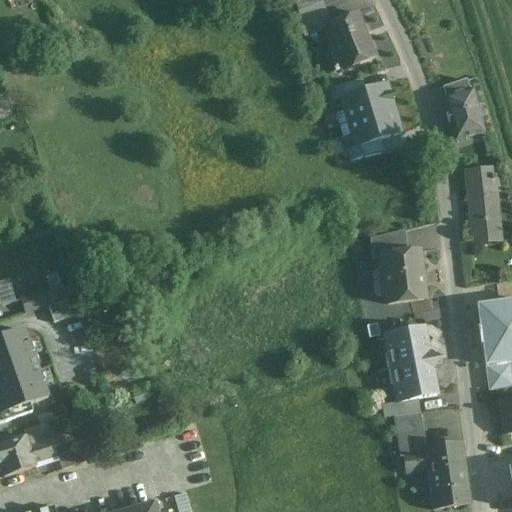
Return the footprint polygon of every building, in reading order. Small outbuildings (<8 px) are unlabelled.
[(320,0),(292,0),(298,13),(322,3),(320,0)] [(322,3),(298,13),(304,38),(323,30),(322,28),(331,25),(322,3)] [(331,25),(322,28),(323,30),(332,54),(337,52),(344,67),(356,62),(358,67),(376,60),(357,14),(331,25)] [(427,35),(416,39),(425,61),(436,58),(427,35)] [(466,81),(442,90),(445,101),(469,94),(466,81)] [(342,99),(341,99),(341,100),(345,113),(349,124),(393,111),(391,104),(394,98),(388,95),(385,86),(342,99)] [(339,87),(328,90),(332,102),(341,100),(341,99),(342,99),(339,87)] [(445,101),(444,101),(448,115),(445,116),(448,126),(451,125),(455,142),(481,135),(470,94),(469,94),(445,101)] [(393,111),(349,124),(352,135),(356,148),(356,149),(357,149),(400,136),(393,111)] [(345,113),(336,116),(339,127),(349,124),(345,113)] [(349,124),(339,127),(342,138),(352,135),(349,124)] [(356,148),(346,151),(350,163),(360,160),(357,149),(356,149),(356,148)] [(490,170),(462,174),(470,242),(501,239),(494,179),(491,180),(490,170)] [(404,232),(369,241),(371,261),(381,260),(381,258),(406,255),(404,232)] [(406,255),(381,258),(381,260),(387,306),(423,302),(417,254),(406,255)] [(42,292),(20,300),(25,314),(47,307),(42,292)] [(511,304),(478,309),(476,309),(476,311),(477,311),(479,331),(477,331),(478,333),(480,345),(479,345),(480,347),(482,347),(484,367),(484,369),(486,368),(487,368),(505,365),(511,364),(511,304)] [(42,326),(0,340),(0,425),(68,402),(42,326)] [(376,326),(366,328),(368,340),(379,338),(376,326)] [(422,329),(384,337),(388,355),(384,356),(390,388),(398,386),(401,405),(436,398),(431,374),(439,361),(427,353),(422,329)] [(505,365),(487,368),(488,371),(486,371),(489,393),(511,389),(508,369),(505,369),(505,365)] [(511,402),(498,404),(502,438),(511,436),(511,402)] [(394,405),(380,406),(383,420),(394,419),(396,418),(394,405)] [(396,418),(394,419),(399,450),(424,446),(420,415),(396,418)] [(25,438),(0,445),(0,469),(3,479),(35,468),(34,465),(56,457),(46,424),(23,432),(25,438)] [(461,445),(425,450),(427,471),(427,472),(432,511),(435,511),(469,507),(461,445)] [(424,446),(399,450),(400,458),(394,458),(396,476),(427,471),(425,450),(424,446)] [(86,447),(56,457),(61,472),(90,461),(86,447)] [(168,498),(171,511),(190,511),(186,494),(168,498)]
